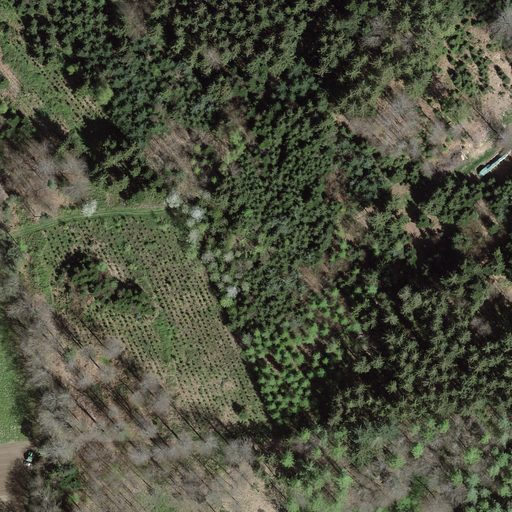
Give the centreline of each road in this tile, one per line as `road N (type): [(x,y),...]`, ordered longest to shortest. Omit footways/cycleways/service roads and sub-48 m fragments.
road 1 (track): [(511,412),(110,438),(45,431)]
road 2 (track): [(0,233),(191,203),(345,0)]
road 3 (track): [(0,291),(38,382),(45,431)]
